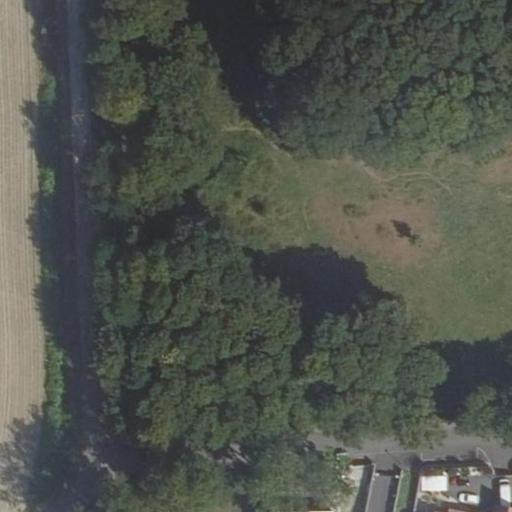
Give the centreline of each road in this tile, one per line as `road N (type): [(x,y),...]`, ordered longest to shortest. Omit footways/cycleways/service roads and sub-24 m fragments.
road 1 (track): [(72,0),(84,461)]
road 2 (residential): [(84,461),(511,437)]
